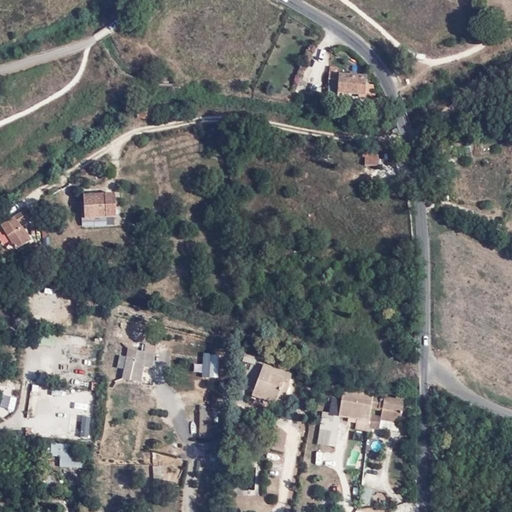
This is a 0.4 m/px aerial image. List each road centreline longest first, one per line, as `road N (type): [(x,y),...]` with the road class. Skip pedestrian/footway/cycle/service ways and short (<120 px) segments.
road 1 (unclassified): [(425,366),(421,209),(391,90),(367,48),(290,0)]
road 2 (track): [(401,118),(511,62)]
